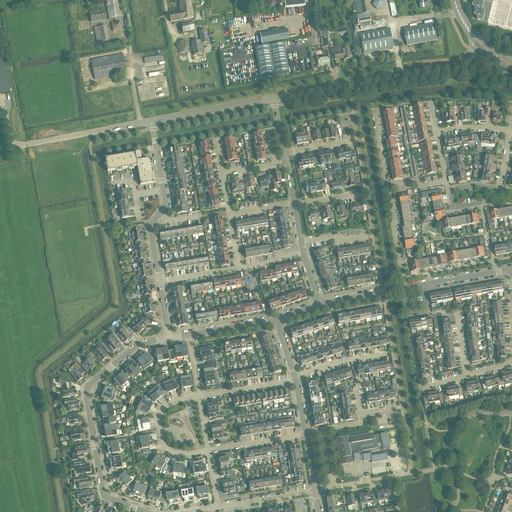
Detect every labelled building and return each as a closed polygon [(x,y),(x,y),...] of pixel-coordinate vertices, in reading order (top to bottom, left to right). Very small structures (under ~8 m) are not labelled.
[(109,19),(122,17),(118,0),(105,0),(107,7),(109,19)] [(170,22),(194,18),(190,0),(178,0),(181,12),(169,14),(170,22)] [(277,0),(264,0),(266,10),(278,8),(277,0)] [(353,0),(357,16),(369,13),(366,0),(353,0)] [(383,9),(385,3),(382,0),(374,0),(373,5),(377,10),(383,9)] [(428,7),(427,0),(421,0),(419,0),(421,9),(428,7)] [(511,0),(472,0),(474,4),(473,4),(472,6),(474,7),(476,14),(475,13),(474,16),(476,16),(477,19),(477,20),(483,22),(488,23),(495,25),(505,27),(511,28),(511,0)] [(90,23),(106,20),(104,11),(89,14),(91,22),(90,22),(90,23)] [(358,23),(371,21),(369,13),(357,16),(358,23)] [(122,30),(121,22),(120,22),(112,23),(111,24),(113,31),(114,32),(121,31),(122,30)] [(183,33),(195,30),(193,22),(181,25),(183,33)] [(407,46),(437,41),(434,24),(404,30),(407,46)] [(97,43),(109,40),(106,26),(94,28),(97,43)] [(287,30),(279,31),(278,28),(271,30),(272,32),(269,33),(271,43),(289,40),(287,30)] [(389,29),(359,35),(363,54),(393,49),(389,29)] [(202,44),(209,43),(206,30),(199,31),(202,44)] [(194,55),(203,54),(200,40),(191,42),(194,55)] [(180,53),(188,52),(185,41),(178,42),(180,53)] [(289,73),(284,43),(265,46),(255,48),(258,64),(260,78),(271,76),(289,73)] [(337,47),(329,48),(332,59),(334,58),(335,60),(343,58),(344,60),(352,58),(350,49),(349,44),(341,46),(341,45),(337,46),(337,47)] [(324,52),(316,53),(317,56),(319,64),(319,65),(323,64),(322,63),(329,62),(328,54),(327,51),(324,52)] [(95,80),(127,74),(123,54),(91,60),(95,80)] [(0,94),(10,93),(4,58),(0,58),(0,94)] [(457,113),(457,108),(457,107),(449,107),(449,111),(445,111),(446,122),(454,121),(454,114),(457,113)] [(468,111),(462,111),(462,107),(457,108),(457,113),(457,116),(461,115),(462,122),(469,121),(468,111)] [(490,111),(490,107),(487,107),(487,108),(483,108),(483,112),(478,112),(477,122),(485,122),(486,114),(490,114),(490,111)] [(501,122),(503,114),(494,113),(492,123),(497,123),(497,121),(501,122)] [(337,133),(336,128),(340,128),(339,125),(327,127),(328,130),(329,139),(335,138),(334,134),(337,133)] [(311,137),(310,130),(309,130),(309,127),(306,128),(307,133),(301,134),(303,144),(309,143),(308,137),(311,137)] [(329,139),(328,130),(322,131),(322,128),(318,129),(319,131),(319,132),(322,132),(324,140),(329,139)] [(303,144),(301,134),(295,135),(294,130),(291,130),(293,140),(296,140),(297,145),(303,144)] [(319,132),(319,131),(313,132),(313,130),(310,130),(311,137),(311,138),(314,137),(315,142),(321,141),(319,132)] [(460,145),(468,144),(466,134),(463,135),(463,136),(461,136),(461,137),(458,138),(460,145)] [(477,142),(477,135),(472,135),(472,134),(470,135),(470,134),(466,134),(468,144),(477,142)] [(486,144),(488,134),(484,134),(482,134),(482,135),(477,135),(477,142),(482,143),(481,146),(486,147),(486,144)] [(486,144),(495,145),(496,138),(493,137),(493,136),(491,135),(488,134),(486,144)] [(445,140),(442,141),(443,148),(447,148),(451,148),(451,147),(450,137),(446,138),(447,139),(444,139),(445,140)] [(460,145),(458,138),(456,138),(455,137),(453,138),(453,137),(450,137),(451,147),(460,145)] [(166,156),(181,153),(180,148),(176,148),(176,147),(171,148),(172,149),(169,149),(169,152),(165,153),(166,156)] [(353,152),(351,153),(350,148),(343,149),(345,159),(351,158),(352,161),(355,160),(353,152)] [(339,160),(345,159),(343,149),(337,150),(338,155),(335,155),(335,156),(336,163),(339,162),(339,160)] [(335,156),(332,156),(331,151),(325,153),(327,164),(333,163),(336,163),(335,156)] [(139,159),(141,158),(140,153),(105,159),(108,172),(137,167),(140,185),(154,183),(149,159),(139,161),(139,159)] [(321,165),(327,164),(325,153),(319,154),(319,158),(317,159),(318,166),(321,166),(321,165)] [(239,159),(237,159),(236,154),(227,156),(228,161),(231,161),(231,163),(239,162),(239,159)] [(317,159),(314,159),(313,155),(307,156),(308,166),(315,165),(315,167),(318,166),(317,159)] [(298,163),(296,163),(298,170),(299,170),(302,169),(302,167),(308,166),(307,156),(300,157),(301,162),(298,162),(298,163)] [(347,172),(342,173),(344,181),(346,180),(348,187),(354,186),(353,175),(348,175),(347,172)] [(281,183),(279,173),(272,174),(273,181),(270,182),(270,184),(272,191),(278,189),(277,184),(281,183)] [(270,184),(270,182),(269,176),(266,177),(266,179),(259,180),(261,189),(269,188),(268,184),(270,184)] [(248,188),(255,187),(253,177),(246,179),(247,185),(244,185),(245,194),(248,193),(248,188)] [(341,180),(332,181),(331,177),(328,178),(330,185),(332,185),(333,189),(343,188),(341,180)] [(171,188),(186,185),(185,180),(174,182),(175,184),(171,185),(171,188)] [(243,185),(240,186),(239,180),(230,181),(232,193),(239,192),(239,193),(244,192),(243,185)] [(322,189),(326,189),(324,180),(314,182),(316,192),(322,191),(322,189)] [(310,193),(316,192),(314,182),(305,183),(306,192),(310,192),(310,193)] [(218,207),(220,207),(219,201),(210,203),(211,210),(219,209),(218,207)] [(362,203),(350,205),(352,216),(352,217),(355,216),(355,214),(364,212),(363,211),(362,206),(362,203)] [(344,206),(335,208),(336,213),(339,212),(340,217),(343,216),(344,219),(349,218),(348,212),(345,213),(344,206)] [(329,209),(321,210),(323,220),(328,219),(328,222),(334,221),(333,214),(333,213),(329,213),(329,209)] [(310,215),(307,216),(308,220),(310,220),(311,223),(315,222),(316,226),(321,225),(321,220),(319,220),(318,211),(309,212),(310,215)] [(130,238),(143,235),(142,232),(141,232),(141,230),(135,231),(134,228),(125,229),(125,232),(129,232),(130,238)] [(133,246),(134,246),(142,244),(142,241),(143,241),(142,238),(143,238),(143,235),(130,238),(131,242),(132,243),(133,246)] [(133,255),(134,255),(146,253),(145,250),(144,250),(144,247),(143,247),(142,244),(134,246),(134,249),(133,249),(132,250),(133,255)] [(315,257),(326,254),(325,252),(323,253),(321,248),(315,250),(316,252),(314,253),(315,257)] [(137,263),(145,262),(145,259),(146,259),(145,256),(146,256),(146,253),(134,255),(134,260),(136,261),(137,263)] [(443,257),(446,256),(445,254),(438,255),(438,258),(439,267),(444,266),(444,263),(443,260),(443,257)] [(419,270),(418,262),(417,259),(409,260),(410,263),(413,262),(413,265),(414,268),(414,271),(419,270)] [(170,262),(165,263),(165,260),(163,260),(163,264),(165,264),(166,271),(167,271),(168,272),(170,271),(170,270),(171,270),(170,262)] [(137,273),(149,271),(148,267),(147,268),(147,265),(146,265),(145,262),(137,263),(137,266),(136,268),(137,273)] [(296,263),(290,264),(292,273),(293,273),(293,274),(294,274),(296,274),(297,273),(297,272),(298,272),(297,271),(300,271),(298,264),(296,264),(296,263)] [(140,281),(148,280),(148,277),(149,277),(148,274),(149,274),(149,271),(137,273),(137,277),(139,279),(140,281)] [(332,272),(331,271),(321,274),(322,279),(324,278),(332,275),(333,275),(332,272)] [(244,279),(240,279),(240,276),(234,277),(236,286),(241,285),(241,287),(245,287),(244,279)] [(139,290),(152,288),(151,285),(150,285),(150,282),(149,283),(148,280),(140,281),(140,284),(139,286),(139,290)] [(335,284),(326,287),(328,291),(331,290),(332,293),(337,291),(339,290),(338,286),(335,286),(335,284)] [(142,299),(151,297),(151,294),(152,294),(151,292),(152,291),(152,288),(139,290),(139,295),(141,296),(142,296),(142,299)] [(301,300),(307,298),(303,288),(298,290),(301,300)] [(296,301),(301,300),(298,290),(293,292),(296,301)] [(291,303),(296,301),(293,292),(288,294),(291,303)] [(286,305),(291,303),(288,294),(283,295),(286,305)] [(281,307),(286,305),(283,295),(278,297),(281,307)] [(142,308),(155,306),(154,303),(153,303),(153,300),(152,300),(151,297),(142,299),(143,302),(142,303),(142,308)] [(276,308),(281,307),(278,297),(273,299),(276,308)] [(270,310),(276,308),(273,299),(267,301),(270,310)] [(155,306),(142,308),(143,312),(145,314),(145,315),(144,318),(152,321),(153,318),(152,318),(154,312),(155,312),(154,309),(155,309),(155,306)] [(177,318),(173,319),(173,322),(188,319),(187,314),(185,314),(176,316),(177,318)] [(328,327),(334,325),(331,316),(326,318),(328,327)] [(137,319),(133,321),(141,331),(144,329),(143,328),(145,326),(148,323),(151,324),(152,321),(144,318),(141,317),(139,319),(137,319)] [(318,330),(323,329),(320,320),(315,322),(318,330)] [(130,327),(128,328),(130,331),(133,335),(136,333),(136,334),(138,332),(139,333),(141,331),(133,321),(130,324),(130,327)] [(123,329),(116,334),(124,343),(128,340),(129,341),(132,339),(127,334),(130,331),(128,328),(123,323),(120,326),(123,329)] [(308,334),(313,332),(310,323),(305,325),(308,334)] [(298,337),(303,335),(300,327),(295,328),(298,337)] [(292,339),(298,337),(295,328),(290,330),(292,339)] [(272,340),(271,338),(270,337),(269,335),(265,337),(264,333),(259,334),(260,338),(261,338),(263,343),(272,340)] [(109,340),(105,344),(112,353),(116,350),(117,351),(120,348),(117,345),(120,342),(118,341),(112,334),(107,338),(109,340)] [(380,336),(379,336),(381,349),(384,349),(383,346),(386,345),(386,344),(389,343),(387,334),(384,335),(384,336),(380,337),(380,336)] [(252,341),(251,341),(250,338),(248,339),(247,340),(245,340),(247,349),(254,347),(252,341)] [(272,343),(273,342),(272,340),(263,343),(264,348),(273,345),(272,343)] [(341,348),(343,348),(340,340),(338,341),(334,343),(339,357),(341,356),(340,353),(343,352),(341,348)] [(100,348),(93,353),(101,362),(107,357),(104,353),(107,350),(99,341),(96,344),(100,348)] [(339,357),(334,343),(330,344),(328,344),(329,347),(332,356),(335,355),(336,358),(339,357)] [(207,349),(200,350),(201,356),(210,354),(210,351),(214,351),(213,345),(206,346),(207,349)] [(324,347),(324,346),(318,348),(322,359),(325,358),(326,361),(328,361),(324,347)] [(330,356),(332,356),(329,347),(325,348),(325,347),(324,347),(328,361),(331,360),(330,356)] [(319,360),(322,359),(318,348),(313,350),(314,351),(318,364),(320,363),(319,360)] [(158,362),(163,361),(161,350),(156,351),(156,353),(153,354),(155,358),(157,358),(158,362)] [(177,361),(177,359),(175,350),(167,352),(168,360),(169,362),(177,361)] [(276,354),(276,352),(275,350),(266,353),(268,358),(276,356),(276,354)] [(316,365),(318,364),(314,351),(313,351),(313,352),(309,354),(312,362),(315,361),(316,365)] [(85,363),(81,366),(87,373),(91,370),(91,371),(96,366),(92,361),(94,359),(90,354),(86,357),(88,360),(85,363)] [(149,355),(148,356),(146,354),(141,358),(150,368),(150,367),(149,367),(153,363),(150,360),(152,358),(149,355)] [(210,354),(201,356),(202,362),(209,361),(209,364),(216,363),(215,361),(214,354),(210,355),(210,354)] [(303,354),(297,356),(299,363),(301,363),(301,366),(304,365),(305,368),(308,367),(303,354)] [(309,363),(312,362),(309,354),(305,355),(304,354),(303,354),(308,367),(310,367),(309,363)] [(480,360),(479,356),(471,357),(472,363),(472,365),(481,363),(480,360)] [(149,368),(150,368),(141,358),(137,361),(139,363),(137,365),(140,368),(142,367),(144,370),(149,367),(149,368)] [(279,364),(279,363),(279,360),(270,363),(271,369),(280,366),(279,364)] [(392,364),(389,364),(389,361),(383,362),(386,375),(388,375),(387,371),(390,370),(390,372),(394,372),(392,364)] [(81,375),(84,372),(76,363),(71,367),(74,370),(71,374),(78,382),(83,377),(81,375)] [(210,367),(203,368),(204,374),(213,372),(213,369),(217,368),(216,363),(209,364),(210,367)] [(137,365),(136,366),(134,364),(130,367),(138,377),(138,376),(141,372),(139,370),(140,368),(137,365)] [(281,368),(280,368),(280,366),(271,369),(273,374),(282,371),(281,368)] [(362,379),(364,379),(362,366),(357,367),(353,368),(354,371),(353,371),(355,378),(359,377),(358,376),(361,375),(362,379)] [(138,378),(138,377),(130,367),(125,371),(127,373),(126,374),(129,378),(130,377),(132,379),(137,377),(138,378)] [(351,381),(353,380),(349,368),(344,370),(347,378),(350,377),(351,381)] [(341,384),(343,383),(339,371),(334,373),(337,384),(340,383),(341,384)] [(213,372),(204,374),(205,380),(214,378),(217,378),(216,372),(213,372)] [(502,377),(499,378),(501,386),(504,385),(504,386),(510,384),(507,372),(501,374),(502,377)] [(126,374),(124,376),(122,373),(118,377),(126,387),(127,387),(126,386),(129,382),(127,379),(129,378),(126,374)] [(334,385),(337,384),(334,373),(329,375),(333,387),(333,389),(335,388),(335,386),(334,385)] [(329,375),(323,377),(326,385),(327,388),(330,387),(330,388),(333,387),(329,375)] [(495,376),(490,377),(492,387),(498,385),(498,386),(501,386),(499,378),(496,379),(495,376)] [(126,387),(118,377),(114,380),(115,383),(114,384),(117,388),(119,386),(121,389),(125,387),(126,387)] [(177,377),(168,381),(172,391),(177,389),(177,388),(179,388),(177,378),(177,377)] [(180,378),(177,378),(179,388),(181,387),(182,388),(187,387),(185,377),(180,378)] [(485,382),(482,383),(484,390),(485,393),(488,392),(487,389),(487,388),(492,387),(490,377),(484,379),(485,382)] [(71,387),(71,382),(60,378),(59,382),(58,384),(63,386),(64,388),(63,389),(64,397),(77,395),(76,391),(75,391),(74,387),(71,387)] [(214,378),(205,380),(206,386),(213,385),(213,388),(220,387),(219,381),(218,378),(217,378),(214,378)] [(167,393),(172,391),(168,381),(160,384),(164,392),(166,391),(167,393)] [(477,381),(471,382),(473,392),(479,391),(479,392),(482,391),(481,384),(478,384),(477,381)] [(466,386),(463,387),(465,394),(468,394),(468,393),(473,392),(471,382),(466,383),(466,386)] [(164,392),(160,384),(152,390),(159,399),(163,395),(162,394),(164,392)] [(112,390),(113,388),(108,386),(108,388),(105,388),(103,393),(115,397),(115,396),(115,391),(112,390)] [(390,399),(395,398),(395,395),(398,395),(396,386),(391,386),(391,391),(388,391),(390,399)] [(458,386),(452,387),(454,397),(459,396),(460,397),(463,396),(462,389),(459,389),(458,386)] [(447,391),(444,392),(445,399),(449,399),(448,398),(454,397),(452,387),(446,388),(447,391)] [(147,394),(145,396),(150,399),(151,398),(152,399),(154,402),(159,399),(152,390),(147,394)] [(288,390),(282,391),(284,399),(284,402),(285,402),(291,401),(291,399),(290,394),(288,394),(288,390)] [(439,391),(433,392),(434,402),(440,401),(440,402),(444,402),(442,394),(439,395),(439,391)] [(427,396),(423,396),(424,398),(425,407),(430,406),(429,403),(434,402),(433,392),(427,393),(427,395),(427,396)] [(115,398),(115,397),(103,393),(101,398),(104,399),(103,401),(107,402),(108,400),(112,402),(114,397),(115,398)] [(150,410),(152,407),(150,406),(152,403),(145,397),(140,404),(150,410)] [(79,401),(75,402),(75,398),(64,400),(64,404),(65,406),(68,406),(68,411),(79,410),(79,408),(79,407),(78,406),(78,405),(79,405),(79,401)] [(211,404),(207,405),(208,412),(220,409),(219,407),(221,406),(220,399),(213,401),(211,401),(211,404)] [(147,415),(150,410),(140,404),(135,412),(136,416),(144,417),(145,414),(147,415)] [(220,409),(208,412),(209,418),(214,417),(214,421),(217,420),(224,419),(222,412),(220,412),(220,409)] [(70,414),(61,416),(62,419),(69,418),(70,425),(75,425),(75,426),(78,425),(78,424),(81,423),(80,416),(71,418),(70,414)] [(113,416),(102,418),(103,422),(105,421),(106,421),(106,423),(105,423),(105,424),(105,426),(115,425),(117,424),(116,416),(114,416),(113,417),(113,416)] [(148,424),(148,419),(146,419),(146,417),(144,417),(136,416),(138,426),(148,424)] [(215,426),(211,427),(212,433),(224,431),(223,428),(225,428),(224,421),(217,422),(214,423),(215,426)] [(79,428),(65,430),(66,437),(71,436),(71,441),(84,439),(83,435),(84,435),(84,430),(79,431),(79,428)] [(118,430),(105,432),(106,437),(106,438),(113,436),(117,436),(120,435),(119,430),(118,430)] [(224,431),(212,433),(213,440),(217,439),(218,442),(220,442),(227,441),(226,434),(224,434),(224,431)] [(151,437),(148,438),(147,434),(140,436),(140,437),(139,438),(139,439),(140,439),(140,444),(152,442),(151,437)] [(363,458),(364,462),(371,460),(372,463),(387,460),(386,450),(389,449),(387,434),(371,436),(371,434),(350,437),(350,435),(335,438),(340,465),(355,462),(354,461),(359,460),(359,459),(363,458)] [(118,441),(117,441),(117,440),(109,441),(110,444),(107,445),(107,449),(119,447),(118,443),(118,442),(118,441)] [(149,447),(152,446),(152,442),(140,444),(137,444),(138,450),(142,449),(143,454),(150,453),(149,447)] [(286,452),(298,450),(297,446),(295,446),(294,444),(286,445),(287,448),(288,447),(289,450),(286,451),(286,452)] [(85,449),(84,449),(83,446),(74,447),(75,451),(73,451),(73,454),(72,454),(73,460),(85,458),(85,455),(87,455),(87,453),(86,452),(85,449)] [(120,452),(119,452),(119,447),(107,449),(108,453),(111,453),(112,456),(119,455),(119,453),(120,453),(120,452)] [(276,449),(275,449),(274,448),(270,448),(271,457),(274,457),(275,459),(278,459),(276,449)] [(225,457),(218,458),(219,464),(228,462),(228,459),(232,458),(231,453),(224,454),(225,457)] [(121,457),(120,457),(119,455),(112,456),(113,460),(109,460),(110,465),(121,463),(121,458),(121,457)] [(156,467),(162,457),(158,455),(156,458),(154,456),(150,462),(151,463),(151,464),(152,465),(152,464),(156,467)] [(164,462),(166,459),(162,457),(156,467),(160,469),(159,470),(161,470),(161,469),(163,470),(167,464),(164,462)] [(88,464),(84,465),(84,461),(70,464),(71,467),(71,471),(77,470),(78,475),(90,472),(88,464)] [(178,474),(179,463),(175,462),(174,466),(171,465),(170,473),(172,473),(172,474),(173,474),(178,474)] [(193,467),(190,467),(191,475),(193,474),(193,475),(195,475),(194,475),(199,474),(197,463),(196,463),(196,462),(193,462),(193,467)] [(205,465),(202,465),(201,462),(197,463),(199,474),(204,473),(204,474),(205,473),(205,472),(207,472),(205,465)] [(123,467),(122,467),(121,463),(110,465),(111,469),(114,468),(115,474),(122,471),(122,469),(123,468),(123,467)] [(183,467),(183,464),(179,463),(178,474),(182,475),(183,475),(184,474),(185,475),(186,467),(183,467)] [(230,469),(220,470),(221,476),(228,475),(228,478),(235,477),(234,471),(230,472),(230,469)] [(125,472),(124,473),(122,471),(115,474),(119,479),(116,481),(119,484),(128,477),(125,473),(125,472)] [(92,478),(87,479),(86,476),(73,478),(74,486),(78,485),(79,490),(91,487),(91,483),(93,483),(92,478)] [(131,480),(128,477),(119,484),(122,488),(125,486),(128,490),(133,484),(131,482),(132,481),(131,480)] [(229,481),(222,482),(223,488),(233,486),(235,486),(234,483),(236,483),(235,477),(228,478),(229,481)] [(302,477),(291,479),(291,480),(294,480),(294,483),(295,483),(295,485),(302,484),(302,482),(303,481),(302,477)] [(136,485),(137,484),(136,484),(135,485),(133,484),(128,490),(134,492),(133,496),(137,497),(141,486),(136,485)] [(146,487),(145,488),(141,486),(137,497),(141,499),(142,495),(145,496),(148,489),(146,489),(147,488),(146,487)] [(209,487),(207,488),(207,486),(206,487),(202,488),(203,499),(208,499),(207,495),(210,494),(209,487)] [(233,486),(223,488),(224,494),(231,493),(231,496),(238,495),(237,489),(236,486),(235,486),(233,486)] [(199,500),(203,499),(202,488),(197,489),(197,488),(196,488),(196,490),(194,490),(195,497),(198,496),(199,500)] [(151,490),(151,489),(150,489),(150,490),(148,489),(145,496),(148,498),(147,501),(151,502),(155,491),(151,490)] [(194,490),(192,490),(192,489),(191,489),(191,490),(186,490),(188,502),(193,501),(192,497),(195,497),(194,490)] [(390,496),(389,490),(388,490),(387,489),(384,489),(383,490),(383,491),(384,501),(390,500),(391,502),(394,502),(393,495),(390,496)] [(92,493),(91,494),(90,490),(75,493),(76,496),(77,496),(78,500),(81,500),(82,505),(90,504),(90,501),(94,500),(92,493)] [(184,503),(188,502),(186,490),(182,491),(181,491),(181,492),(179,492),(180,500),(183,499),(184,503)] [(384,501),(383,491),(382,491),(381,490),(378,490),(378,491),(377,492),(378,498),(375,498),(376,504),(379,504),(379,502),(384,501)] [(160,493),(155,491),(151,502),(156,504),(157,501),(162,503),(163,495),(161,494),(161,493),(160,493)] [(179,492),(177,493),(177,492),(176,492),(171,493),(173,504),(177,504),(177,500),(180,500),(179,492)] [(510,503),(511,502),(507,492),(506,493),(505,495),(504,494),(502,494),(500,499),(510,503)] [(169,505),(173,504),(171,493),(167,494),(167,493),(165,494),(165,495),(163,495),(162,503),(168,502),(169,505)] [(374,494),(371,495),(371,493),(365,494),(366,504),(372,503),(373,505),(376,504),(375,498),(374,494)] [(366,504),(365,494),(359,495),(359,499),(356,499),(357,502),(358,506),(358,510),(358,511),(362,511),(362,504),(366,504)] [(357,502),(354,502),(353,496),(347,497),(348,501),(347,501),(348,507),(352,506),(353,509),(355,511),(358,510),(358,506),(357,502)] [(511,506),(509,506),(510,503),(500,499),(498,504),(511,509),(511,506)]
